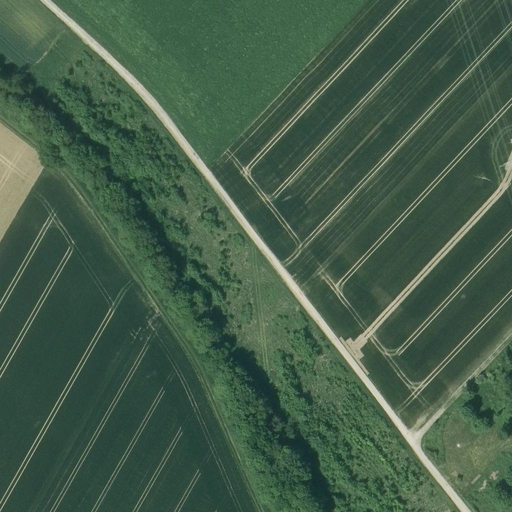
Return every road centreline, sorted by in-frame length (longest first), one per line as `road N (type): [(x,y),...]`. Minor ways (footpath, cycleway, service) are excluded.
road 1 (track): [(466,511),(146,93),(45,0)]
road 2 (track): [(0,117),(79,185),(195,361),(260,511)]
road 3 (track): [(412,443),(511,334)]
